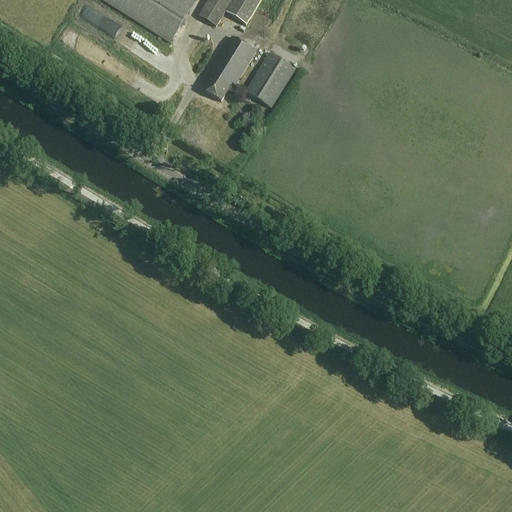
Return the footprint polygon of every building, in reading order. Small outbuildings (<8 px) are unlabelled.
[(98,0),(170,45),(197,3),(192,0),(98,0)] [(216,30),(234,0),(210,0),(199,19),(216,30)] [(247,27),(263,0),(235,0),(226,14),(247,27)] [(76,51),(81,43),(68,34),(63,43),(76,51)] [(235,88),(255,54),(232,39),(211,73),(211,78),(202,92),(220,104),(231,86),(235,88)] [(272,111),(296,72),(270,56),(245,95),(272,111)]
